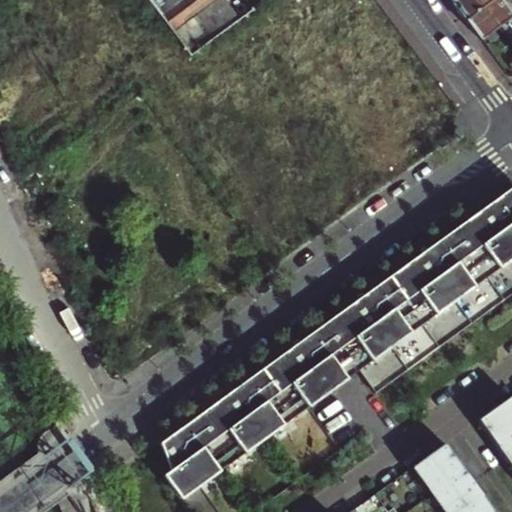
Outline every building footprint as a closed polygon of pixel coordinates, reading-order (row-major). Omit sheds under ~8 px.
[(151,0),(161,13),(177,0),(151,0)] [(177,0),(161,13),(174,30),(187,20),(214,0),(177,0)] [(451,0),(465,19),(490,0),(451,0)] [(511,0),(490,0),(465,19),(481,41),(500,26),(511,16),(511,0)] [(511,16),(500,26),(511,41),(511,16)] [(204,43),(187,20),(174,30),(191,53),(204,43)] [(511,187),(499,197),(511,198),(511,187)] [(360,374),(377,397),(511,296),(511,198),(499,197),(159,443),(176,467),(170,471),(184,504),(360,374)] [(477,421),(511,469),(511,401),(510,398),(477,421)] [(176,467),(159,443),(170,471),(176,467)] [(444,445),(412,468),(443,511),(492,511),(458,464),(444,445)] [(170,471),(162,477),(183,505),(184,504),(170,471)]
